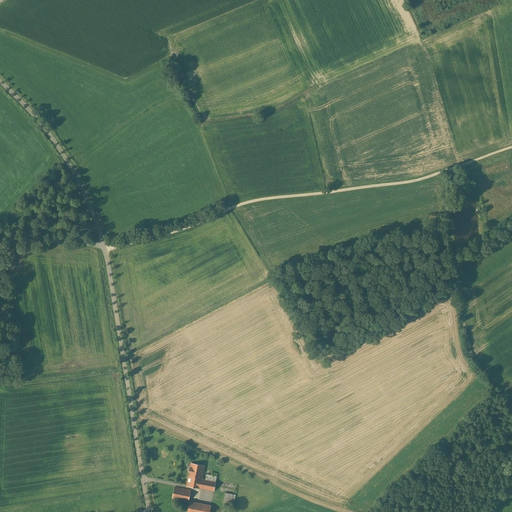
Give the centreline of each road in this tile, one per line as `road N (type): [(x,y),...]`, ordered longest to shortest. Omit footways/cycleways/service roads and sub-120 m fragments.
road 1 (unclassified): [(0,81),(68,163),(105,247),(149,511)]
road 2 (track): [(133,417),(347,511)]
road 3 (track): [(511,410),(467,354),(447,220)]
